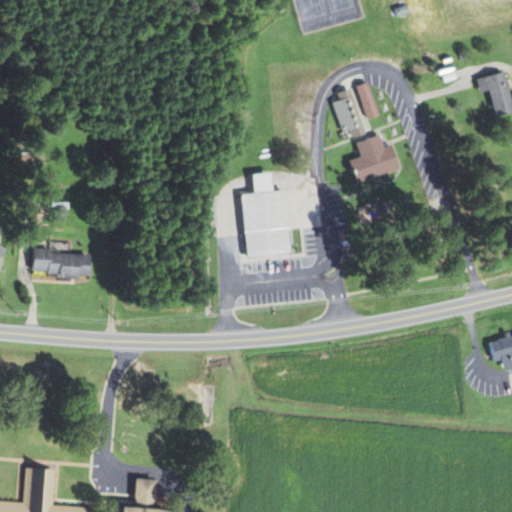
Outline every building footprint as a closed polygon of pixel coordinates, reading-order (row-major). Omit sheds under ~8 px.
[(490,90),(497,116),(511,112),(511,93),(507,72),(478,79),(482,93),(490,90)] [(367,119),(379,115),(368,82),(356,85),(367,119)] [(358,182),(401,168),(394,145),(386,148),(381,134),(367,138),(351,88),(337,93),(339,100),(332,102),(342,132),(352,129),(361,156),(350,160),(358,182)] [(243,192),(249,256),(292,252),(286,187),(243,192)] [(35,251),(34,274),(91,277),(92,253),(35,251)] [(489,341),(494,362),(503,360),(505,372),(511,370),(511,335),(508,337),(489,341)]
